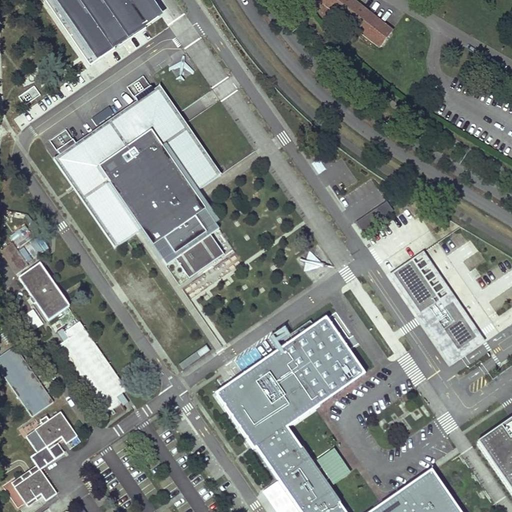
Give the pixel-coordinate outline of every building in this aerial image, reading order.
[(40,0),(88,70),(160,18),(147,0),(40,0)] [(310,0),(313,1),(313,0),(319,0),(378,47),(391,31),(351,0),(310,0)] [(56,157),(53,160),(114,248),(136,233),(141,230),(145,235),(166,266),(175,259),(188,279),(205,267),(223,255),(210,235),(218,229),(197,198),(194,193),(220,175),(179,115),(159,86),(152,91),(149,86),(133,97),(137,102),(75,144),(72,140),(56,151),(59,155),(56,157)] [(95,125),(112,115),(108,108),(91,119),(95,125)] [(386,202),(375,210),(382,220),(393,212),(386,202)] [(372,212),(356,222),(363,232),(378,222),(372,212)] [(12,243),(0,250),(0,251),(15,273),(27,265),(12,243)] [(480,332),(422,249),(389,273),(419,314),(425,310),(427,313),(453,350),(478,334),(480,332)] [(39,264),(18,278),(47,321),(68,307),(39,264)] [(170,331),(182,322),(164,296),(152,305),(170,331)] [(24,315),(31,331),(41,326),(34,310),(24,315)] [(324,321),(280,350),(319,405),(363,376),(343,347),(324,321)] [(58,345),(105,414),(120,404),(122,407),(128,403),(122,394),(126,390),(79,322),(64,332),(62,328),(56,332),(63,342),(58,345)] [(165,353),(176,346),(167,333),(157,340),(165,353)] [(0,355),(0,369),(33,416),(54,401),(14,346),(0,355)] [(190,375),(214,360),(207,348),(183,363),(190,375)] [(319,405),(280,350),(236,380),(216,394),(255,449),(257,448),(274,436),(287,427),(319,405)] [(79,436),(62,412),(50,419),(48,416),(42,420),(44,424),(27,436),(38,452),(32,456),(38,465),(41,469),(65,453),(59,444),(64,440),(67,444),(79,436)] [(511,418),(479,441),(511,489),(511,418)] [(302,448),(287,427),(274,436),(257,448),(285,488),(301,511),(344,511),(338,503),(340,502),(330,487),(352,472),(343,460),(334,446),(313,460),(304,447),(302,448)] [(357,443),(352,447),(358,457),(363,454),(357,443)] [(12,483),(28,504),(42,494),(47,501),(58,493),(41,469),(38,465),(12,483)] [(457,511),(430,473),(379,507),(372,511),(457,511)]
